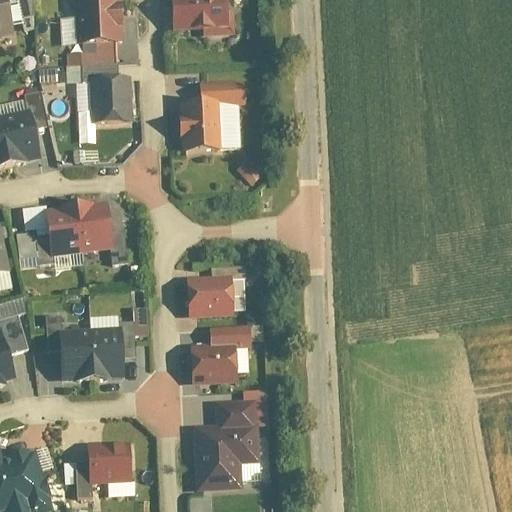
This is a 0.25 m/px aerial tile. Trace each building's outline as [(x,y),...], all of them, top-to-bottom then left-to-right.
[(116,0),(60,0),(63,50),(118,47),(116,0)] [(159,0),(161,35),(221,32),(219,0),(159,0)] [(110,81),(75,83),(78,129),(112,127),(110,81)] [(228,105),(167,106),(168,158),(228,157),(228,105)] [(21,115),(0,119),(0,171),(32,164),(21,115)] [(253,165),(239,171),(247,189),(260,184),(253,165)] [(57,210),(62,256),(97,252),(92,207),(57,210)] [(23,214),(28,260),(62,256),(57,210),(23,214)] [(238,317),(237,278),(187,281),(188,320),(238,317)] [(239,385),(236,348),(253,347),(251,325),(207,328),(209,345),(188,347),(192,390),(239,385)] [(101,378),(99,330),(68,332),(70,379),(101,378)] [(70,379),(68,332),(36,333),(39,380),(70,379)] [(189,430),(193,492),(240,490),(239,467),(258,465),(255,403),(210,406),(211,428),(189,430)] [(12,442),(0,445),(0,508),(27,502),(12,442)] [(82,483),(119,482),(117,443),(54,446),(56,502),(83,500),(82,483)] [(38,473),(50,471),(48,452),(36,453),(38,473)]
